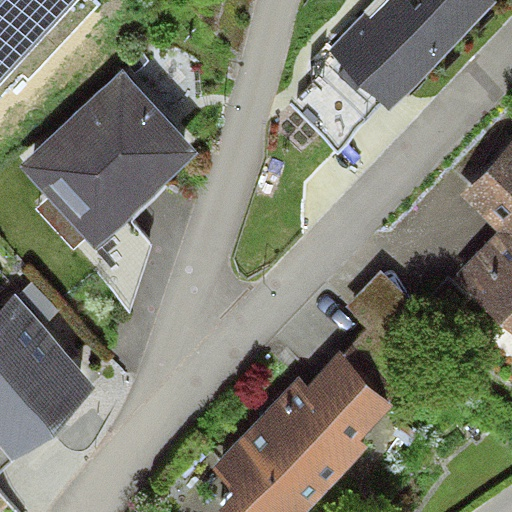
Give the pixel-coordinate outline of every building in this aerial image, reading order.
[(0,0),(0,73),(71,0),(0,0)] [(491,1),(490,0),(381,0),(333,49),(390,104),(491,1)] [(193,145),(118,66),(20,159),(95,238),(193,145)] [(511,139),(462,194),(497,226),(453,274),(511,329),(511,139)] [(452,323),(385,261),(347,301),(373,327),(357,344),(397,381),(452,323)] [(90,374),(10,294),(0,303),(0,436),(13,450),(90,374)] [(301,366),(193,475),(230,511),(247,511),(258,501),(269,511),(288,511),(366,435),(358,426),(392,391),(342,342),(310,375),(301,366)]
